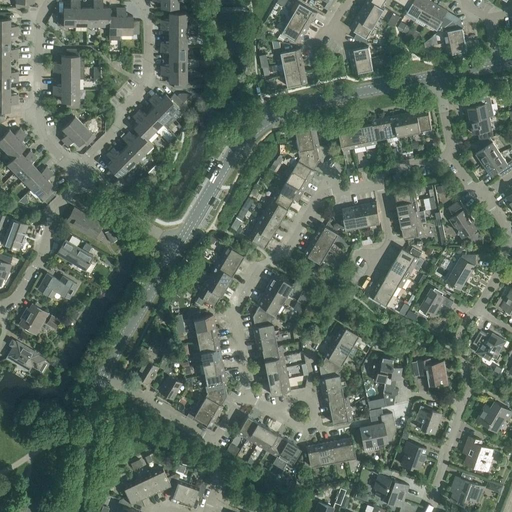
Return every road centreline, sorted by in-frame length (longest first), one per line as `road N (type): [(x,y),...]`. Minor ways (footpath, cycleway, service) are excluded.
road 1 (tertiary): [(176,248),(240,145),(270,118),(311,100),(439,76)]
road 2 (residential): [(248,397),(232,311),(320,196),(378,183)]
road 3 (residential): [(75,168),(148,80),(148,23),(139,0)]
road 4 (residential): [(75,168),(40,133),(38,17),(49,0)]
road 5 (residential): [(481,197),(510,240),(508,258),(459,335)]
road 6 (residential): [(78,178),(50,214),(30,275),(0,306)]
road 7 (tertiary): [(103,376),(176,248)]
road 8 (residential): [(466,388),(427,511)]
road 9 (residential): [(214,441),(103,376)]
road 10 (residential): [(176,248),(78,178)]
